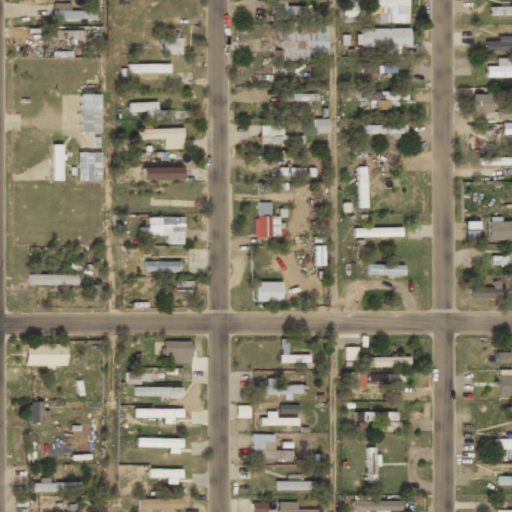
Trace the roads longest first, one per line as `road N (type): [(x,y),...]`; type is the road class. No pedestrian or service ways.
road 1 (residential): [(218,511),(216,0)]
road 2 (residential): [(442,511),(441,0)]
road 3 (residential): [(0,323),(511,323)]
